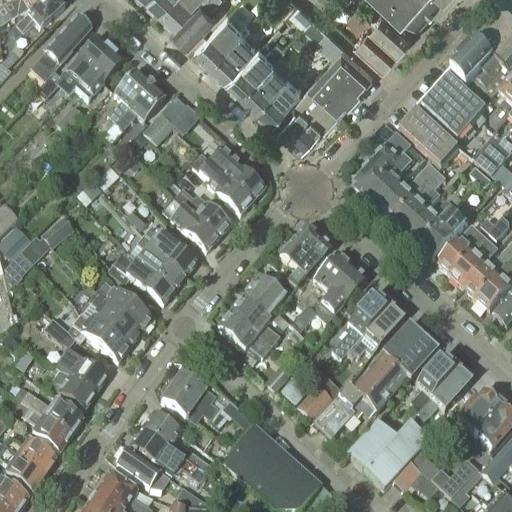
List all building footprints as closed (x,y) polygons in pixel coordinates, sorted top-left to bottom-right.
[(0,0),(0,2),(4,10),(11,23),(28,13),(20,0),(0,0)] [(64,11),(53,0),(49,0),(30,17),(16,30),(11,34),(14,47),(35,28),(40,33),(64,11)] [(20,0),(28,13),(29,16),(30,17),(49,0),(20,0)] [(150,0),(146,4),(160,17),(175,0),(150,0)] [(175,0),(160,17),(173,29),(200,0),(175,0)] [(220,0),(206,0),(175,34),(190,48),(215,21),(208,14),(221,1),(220,0)] [(374,0),(401,25),(406,20),(424,0),(374,0)] [(438,8),(444,0),(424,0),(406,20),(417,30),(438,8)] [(0,2),(0,29),(11,23),(4,10),(0,2)] [(334,19),(342,10),(338,6),(330,14),(334,19)] [(357,33),(369,20),(359,10),(347,24),(357,33)] [(410,39),(382,13),(381,14),(382,15),(369,29),(369,28),(367,30),(368,30),(355,44),(354,44),(353,44),(382,70),(382,69),(382,68),(395,55),(397,54),(396,53),(409,39),(410,40),(410,39)] [(44,88),(49,82),(71,58),(70,57),(89,35),(76,22),(43,58),(44,58),(29,75),(44,88)] [(313,23),(305,32),(317,43),(325,35),(313,23)] [(229,48),(240,36),(236,32),(240,28),(237,25),(223,40),(216,33),(195,55),(209,69),(229,48)] [(474,48),(476,51),(493,66),(511,46),(511,31),(506,26),(499,26),(489,37),(487,34),(474,48)] [(249,40),(246,37),(244,40),(240,36),(229,48),(209,69),(223,82),(244,60),(237,53),(248,41),(249,40)] [(241,98),(279,58),(290,45),(285,40),(278,48),(277,47),(255,70),(247,63),(226,85),(240,98),(241,98)] [(237,53),(244,60),(255,48),(248,41),(237,53)] [(88,78),(110,54),(97,42),(55,87),(49,82),(44,88),(36,96),(44,104),(57,90),(68,100),(73,94),(88,78)] [(488,114),(495,106),(511,87),(511,46),(493,66),(467,94),(488,114)] [(476,51),(451,79),(467,94),(493,66),(476,51)] [(87,106),(102,90),(124,66),(110,54),(88,78),(73,94),(87,106)] [(307,118),(324,133),(372,81),(353,64),(342,54),(308,91),(307,92),(295,107),(307,118)] [(2,67),(8,73),(17,63),(11,57),(2,67)] [(286,65),(279,58),(241,98),(255,112),(286,80),(291,74),(283,67),(286,65)] [(0,68),(0,87),(10,77),(0,68)] [(104,141),(114,130),(128,115),(127,114),(149,90),(135,77),(113,101),(119,107),(108,119),(105,122),(108,123),(97,134),(104,141)] [(286,80),(255,112),(269,126),(290,104),(289,103),(299,92),(290,83),(286,80)] [(449,137),(458,146),(471,131),(484,115),(448,82),(420,113),(448,138),(449,137)] [(488,126),(487,137),(495,144),(511,126),(511,87),(495,106),(488,114),(491,116),(494,120),(488,126)] [(142,128),(165,103),(149,90),(127,114),(128,115),(114,130),(121,136),(124,133),(135,121),(142,128)] [(176,134),(188,120),(172,106),(160,119),(174,131),(176,134)] [(305,154),(324,133),(307,118),(295,107),(274,129),(300,154),(305,154)] [(67,142),(84,124),(72,113),(55,130),(67,142)] [(441,174),(458,154),(416,117),(399,136),(441,174)] [(155,152),(174,131),(160,119),(141,139),(155,152)] [(511,126),(495,144),(498,147),(511,159),(511,158),(511,126)] [(138,155),(147,145),(140,138),(126,151),(135,163),(141,157),(138,155)] [(410,153),(396,139),(353,186),(353,193),(364,203),(410,153)] [(501,171),(511,159),(498,147),(477,170),(491,182),(501,171)] [(364,203),(377,215),(401,190),(395,185),(418,160),(410,153),(364,203)] [(208,167),(252,207),(264,194),(239,171),(239,172),(231,164),(229,167),(218,156),(208,167)] [(119,178),(128,168),(120,161),(111,171),(119,178)] [(198,178),(209,188),(207,190),(215,198),(240,220),(252,207),(208,167),(198,178)] [(425,191),(437,178),(429,170),(406,195),(401,190),(377,215),(391,228),(425,191)] [(511,180),(501,171),(491,182),(509,198),(511,195),(511,180)] [(117,181),(109,172),(94,186),(102,195),(117,181)] [(469,181),(477,188),(483,181),(475,174),(469,181)] [(425,191),(391,228),(405,240),(428,215),(439,202),(434,198),(446,185),(437,178),(425,191)] [(483,181),(477,188),(485,194),(491,188),(483,181)] [(81,196),(83,198),(77,203),(84,212),(100,197),(91,187),(81,196)] [(175,203),(218,244),(231,229),(198,200),(194,204),(182,194),(175,203)] [(160,219),(205,258),(218,244),(175,203),(160,219)] [(428,215),(405,240),(418,253),(452,215),(445,208),(433,220),(428,215)] [(0,241),(17,225),(3,210),(0,212),(0,241)] [(418,253),(432,265),(466,227),(460,222),(452,215),(418,253)] [(139,236),(146,228),(135,217),(127,225),(139,236)] [(495,233),(488,240),(496,247),(510,230),(502,222),(493,231),(495,233)] [(41,244),(49,253),(50,255),(73,237),(62,223),(39,242),(41,244)] [(480,232),(488,240),(495,233),(493,231),(487,225),(480,232)] [(450,282),(485,244),(471,231),(437,269),(450,282)] [(161,263),(185,283),(196,269),(150,232),(143,241),(156,251),(153,255),(161,262),(161,263)] [(0,248),(0,256),(10,266),(29,246),(15,233),(0,248)] [(295,292),(320,266),(331,254),(310,235),(310,233),(302,234),(302,235),(271,269),(284,282),(295,292)] [(174,296),(185,283),(161,263),(161,262),(153,255),(156,251),(143,241),(135,251),(129,258),(140,267),(151,275),(150,276),(174,296)] [(20,258),(32,270),(49,253),(41,244),(38,247),(35,243),(20,258)] [(485,269),(498,255),(485,244),(450,282),(462,293),(485,268),(485,269)] [(511,247),(490,272),(485,269),(485,268),(462,293),(475,304),(511,264),(511,247)] [(15,290),(21,284),(20,283),(32,270),(20,258),(1,277),(2,280),(6,297),(14,289),(15,290)] [(129,258),(118,271),(117,273),(162,310),(174,296),(150,276),(151,275),(140,267),(129,258)] [(327,299),(352,272),(337,259),(313,285),(318,290),(301,308),(296,314),(289,313),(280,324),(287,331),(289,332),(307,314),(316,304),(319,307),(326,299),(327,299)] [(511,264),(475,304),(488,317),(511,292),(508,289),(511,285),(511,264)] [(326,330),(366,285),(352,272),(327,299),(326,299),(319,307),(316,304),(307,314),(289,332),(293,336),(298,340),(315,320),(326,330)] [(284,303),(273,295),(258,282),(243,300),(272,323),(270,328),(281,337),(287,331),(280,324),(273,317),(284,303)] [(285,304),(295,292),(284,282),(273,295),(284,303),(285,304)] [(114,320),(139,340),(151,325),(113,296),(112,296),(103,289),(96,298),(97,299),(106,306),(103,310),(114,320)] [(511,297),(492,320),(506,333),(511,326),(511,297)] [(128,354),(139,340),(114,320),(103,310),(106,306),(97,299),(96,298),(95,299),(96,300),(88,309),(97,316),(91,324),(128,354)] [(352,336),(331,358),(339,366),(345,359),(345,360),(351,358),(349,355),(388,313),(373,300),(346,330),(352,336)] [(270,353),(278,343),(264,332),(268,327),(241,302),(228,317),(270,353)] [(369,362),(375,356),(402,326),(388,313),(349,355),(351,358),(345,360),(351,365),(355,361),(358,363),(364,357),(369,362)] [(261,364),(270,353),(228,317),(216,333),(243,358),(247,353),(261,364)] [(79,322),(72,331),(66,339),(74,346),(79,350),(85,342),(117,368),(128,354),(91,324),(88,328),(79,322)] [(74,346),(66,339),(51,325),(42,335),(61,352),(62,350),(67,355),(74,346)] [(363,408),(422,344),(407,331),(373,368),(376,371),(352,398),(346,393),(313,429),(329,445),(353,418),(348,413),(358,403),(363,408)] [(302,344),(298,340),(293,336),(287,342),(296,351),(302,344)] [(23,354),(8,339),(0,347),(0,348),(14,363),(23,354)] [(362,417),(369,424),(406,384),(409,386),(436,356),(422,344),(363,408),(358,403),(348,413),(353,418),(357,422),(362,417)] [(21,358),(30,364),(33,359),(25,353),(21,358)] [(70,360),(65,357),(54,373),(59,376),(59,375),(94,400),(106,384),(70,359),(70,360)] [(414,392),(419,397),(409,409),(417,417),(456,375),(442,361),(414,392)] [(284,366),(264,387),(274,396),(294,375),(284,366)] [(83,417),(94,400),(59,375),(59,376),(51,386),(62,393),(58,399),(83,417)] [(365,478),(382,495),(391,485),(407,467),(418,457),(427,447),(414,435),(420,429),(436,412),(443,418),(470,387),(456,375),(417,417),(407,429),(409,430),(394,446),(365,478)] [(313,390),(296,376),(279,396),(296,410),(313,390)] [(206,428),(215,416),(208,411),(213,403),(180,378),(160,407),(194,431),(199,423),(206,428)] [(312,428),(332,407),(316,392),(296,413),(312,428)] [(20,420),(26,410),(32,401),(20,393),(13,403),(20,407),(14,415),(20,420)] [(473,439),(497,413),(482,399),(476,405),(474,403),(455,423),(473,439)] [(26,410),(71,442),(82,426),(54,406),(49,413),(32,401),(26,410)] [(244,435),(250,428),(228,409),(222,416),(244,435)] [(60,459),(71,442),(26,410),(20,420),(37,431),(31,440),(60,459)] [(473,439),(462,451),(479,467),(508,435),(506,433),(511,426),(497,413),(473,439)] [(140,435),(205,482),(211,473),(170,444),(175,436),(152,419),(140,435)] [(394,446),(384,436),(376,429),(346,461),(365,478),(394,446)] [(300,511),(320,491),(255,432),(221,470),(251,497),(264,508),(268,511),(300,511)] [(492,464),(479,478),(479,479),(491,489),(497,483),(508,472),(509,470),(511,467),(511,466),(511,434),(488,461),(492,464)] [(205,482),(140,435),(129,451),(172,481),(177,474),(199,490),(205,482)] [(4,454),(43,482),(55,465),(27,446),(22,453),(10,445),(4,454)] [(32,499),(43,482),(4,454),(0,459),(0,468),(8,474),(4,479),(32,499)] [(126,455),(115,470),(148,493),(159,496),(168,484),(126,455)] [(407,467),(420,478),(429,486),(438,476),(418,457),(407,467)] [(403,497),(409,490),(420,478),(407,467),(391,485),(403,497)] [(438,476),(429,486),(437,494),(447,503),(474,474),(467,467),(449,486),(438,476)] [(479,479),(474,474),(447,503),(456,511),(466,501),(462,497),(479,479)] [(142,511),(132,504),(136,497),(108,478),(96,495),(120,511),(142,511)] [(417,495),(428,505),(437,494),(429,486),(420,478),(409,490),(410,491),(413,495),(416,497),(417,495)] [(497,483),(491,489),(503,500),(509,494),(497,483)] [(0,509),(4,511),(23,511),(28,505),(0,486),(0,509)] [(343,511),(320,491),(300,511),(343,511)] [(208,511),(209,511),(182,494),(177,500),(175,511),(208,511)] [(511,511),(493,494),(480,508),(484,511),(511,511)] [(120,511),(96,495),(85,511),(86,511),(120,511)] [(248,511),(242,508),(226,496),(215,511),(248,511)] [(261,511),(264,508),(251,497),(242,508),(248,511),(261,511)]
